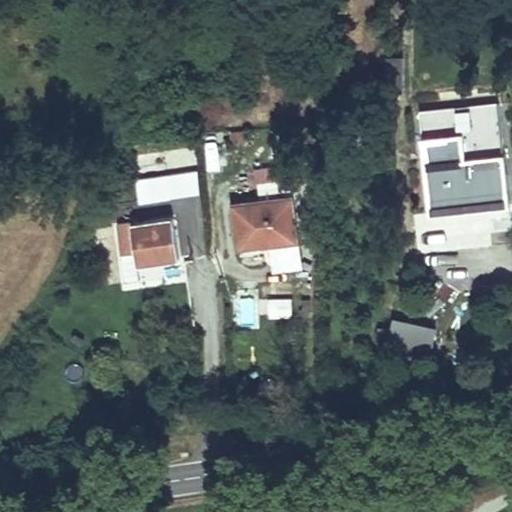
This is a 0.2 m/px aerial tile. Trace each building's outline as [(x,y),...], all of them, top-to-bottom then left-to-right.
[(451,158),(505,153),(500,104),(422,111),(424,133),(448,131),(451,158)] [(476,207),(510,204),(505,153),(451,158),(448,131),(424,133),(431,200),(475,195),(476,207)] [(233,204),(239,248),(298,241),(290,179),(259,183),(260,200),(233,204)] [(137,184),(140,204),(170,200),(167,180),(137,184)] [(476,207),(475,195),(431,200),(432,212),(476,207)] [(200,247),(194,216),(174,220),(181,251),(200,247)] [(174,218),(119,225),(122,254),(137,252),(139,262),(179,257),(174,218)] [(298,241),(239,248),(240,258),(299,251),(298,241)] [(385,357),(429,367),(438,327),(394,317),(385,357)]
